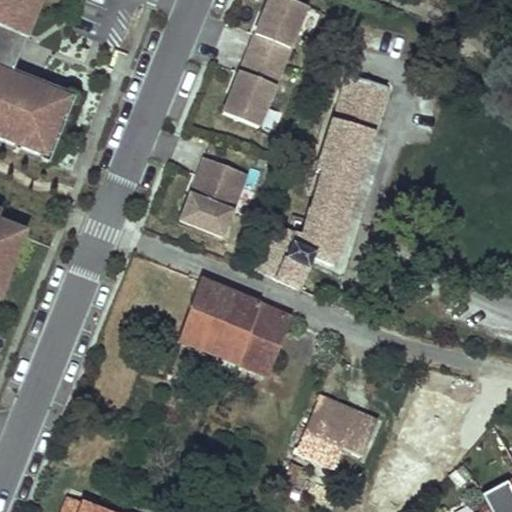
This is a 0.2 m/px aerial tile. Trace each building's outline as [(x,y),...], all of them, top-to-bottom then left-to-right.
[(0,0),(0,141),(43,160),(53,133),(47,130),(52,117),(58,120),(65,105),(2,75),(4,66),(0,64),(0,61),(5,48),(10,50),(17,33),(11,30),(15,20),(21,23),(29,0),(0,0)] [(279,0),(268,0),(222,115),(255,128),(303,10),(279,0)] [(17,33),(21,23),(15,20),(11,30),(17,33)] [(0,64),(4,66),(10,50),(5,48),(0,61),(0,64)] [(274,228),(257,272),(297,290),(311,258),(333,264),(348,221),(346,220),(393,66),(355,53),(337,113),(338,114),(335,122),(330,121),(314,171),(321,173),(301,237),(274,228)] [(53,133),(58,120),(52,117),(47,130),(53,133)] [(203,162),(179,222),(216,237),(240,176),(203,162)] [(0,289),(22,236),(0,226),(0,289)] [(200,281),(174,344),(214,361),(235,370),(263,381),(289,318),(200,281)] [(214,361),(212,366),(233,375),(235,370),(214,361)] [(318,396),(292,457),(331,473),(340,450),(360,458),(376,421),(318,396)] [(511,477),(486,492),(496,511),(511,511),(511,459),(511,460),(511,477)] [(301,468),(290,463),(277,493),(288,497),(301,468)] [(496,511),(486,492),(481,495),(488,509),(489,508),(491,511),(496,511)]
